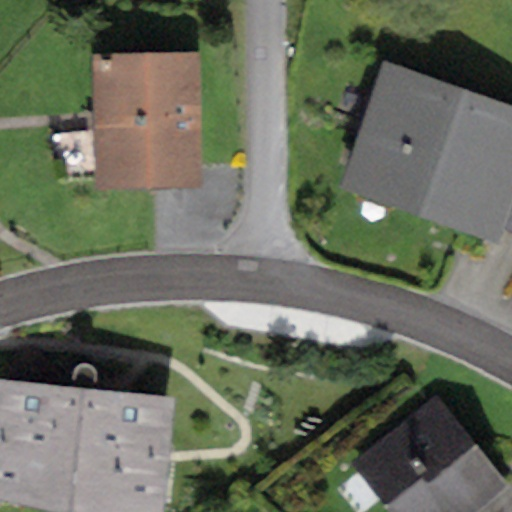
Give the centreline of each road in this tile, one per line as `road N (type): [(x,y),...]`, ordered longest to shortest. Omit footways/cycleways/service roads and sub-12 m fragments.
road 1 (residential): [(261,281),(260,0)]
road 2 (residential): [(511,367),(430,325),(261,281)]
road 3 (residential): [(261,281),(120,279),(0,305)]
